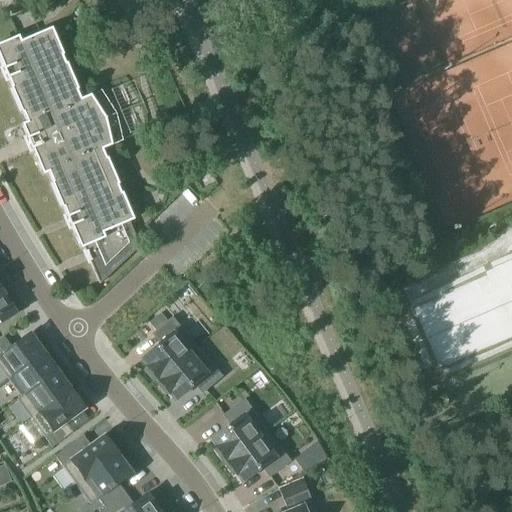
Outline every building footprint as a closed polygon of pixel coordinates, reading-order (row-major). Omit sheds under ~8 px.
[(16,37),(0,43),(0,66),(1,69),(0,69),(0,70),(4,80),(5,79),(9,87),(7,88),(19,115),(20,114),(24,123),(19,125),(24,139),(23,139),(28,150),(29,150),(40,176),(45,173),(49,182),(48,183),(59,210),(61,209),(64,217),(63,218),(67,228),(68,227),(78,249),(81,248),(93,275),(96,282),(97,285),(135,248),(125,223),(130,221),(118,194),(117,194),(114,186),(115,186),(104,159),(103,159),(99,151),(116,144),(110,117),(110,116),(109,116),(95,93),(78,100),(74,91),(75,91),(64,64),(63,64),(59,56),(61,56),(49,29),(18,42),(16,37)] [(0,295),(0,323),(15,315),(8,305),(11,303),(5,292),(2,294),(0,295)] [(159,343),(139,360),(146,368),(145,369),(144,370),(154,382),(196,347),(170,317),(165,321),(159,315),(148,324),(154,330),(151,333),(159,343)] [(27,335),(0,354),(0,369),(7,379),(41,354),(45,351),(38,341),(33,344),(27,335)] [(196,347),(154,382),(164,394),(166,393),(167,393),(173,401),(193,384),(202,394),(221,377),(213,368),(196,347)] [(41,354),(7,379),(21,398),(54,373),(41,354)] [(21,398),(16,401),(30,420),(68,392),(54,373),(21,398)] [(68,392),(30,420),(44,439),(51,448),(71,433),(64,424),(82,411),(81,408),(84,406),(77,396),(73,399),(68,392)] [(229,425),(209,440),(215,449),(214,450),(213,451),(222,464),(266,431),(243,399),(222,415),(229,425)] [(266,431),(222,464),(232,476),(233,475),(234,475),(241,483),(262,468),(269,478),(290,463),(282,453),(266,431)] [(82,436),(54,457),(75,486),(103,465),(116,456),(101,435),(88,445),(82,436)] [(293,460),(303,473),(327,459),(317,442),(293,460)] [(103,465),(75,486),(89,505),(97,500),(104,510),(125,495),(118,484),(131,475),(129,474),(133,471),(125,461),(122,464),(116,456),(103,465)] [(286,511),(315,511),(306,491),(302,480),(278,491),(282,501),(286,511)] [(101,511),(156,511),(152,506),(156,503),(149,493),(145,496),(143,494),(131,503),(125,495),(104,510),(101,511)]
